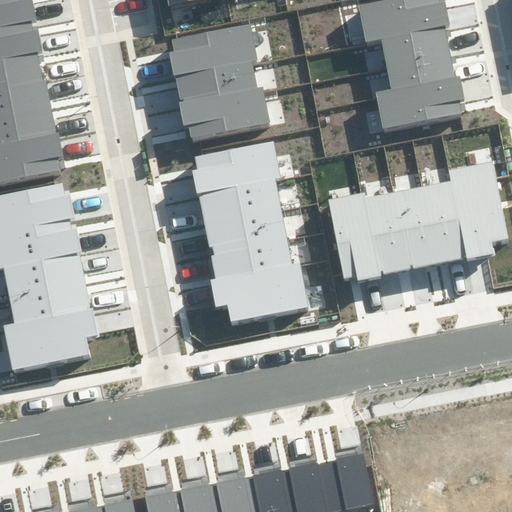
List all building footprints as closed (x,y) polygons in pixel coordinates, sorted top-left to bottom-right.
[(0,0),(0,181),(61,170),(58,158),(64,157),(59,132),(56,133),(46,80),(42,81),(39,62),(44,61),(37,26),(32,27),(31,20),(36,19),(32,0),(0,0)] [(375,92),(383,129),(462,112),(459,100),(465,99),(460,76),(455,77),(444,26),(450,25),(445,1),(439,3),(438,0),(387,0),(359,6),(366,41),(381,38),(391,89),(375,92)] [(191,138),(271,123),(263,86),(258,88),(252,61),(257,60),(250,25),(172,40),(174,53),(170,53),(179,99),(183,98),(183,101),(179,102),(183,125),(188,124),(191,138)] [(231,322),(309,307),(300,262),(292,264),(275,178),(281,177),(274,141),(195,156),(198,170),(193,171),(208,248),(213,247),(214,256),(211,256),(216,279),(211,280),(217,307),(227,305),(231,322)] [(357,276),(358,280),(380,276),(379,272),(383,271),(384,274),(411,268),(410,265),(413,264),(414,268),(467,257),(467,259),(495,253),(493,242),(508,239),(492,161),(448,170),(450,180),(366,197),(365,192),(328,200),(344,279),(357,276)] [(4,326),(13,369),(89,354),(86,337),(100,334),(95,308),(90,309),(79,252),(82,251),(76,224),(71,225),(70,219),(75,218),(70,189),(63,190),(62,183),(0,195),(0,267),(5,267),(16,323),(4,326)] [(144,495),(147,511),(336,511),(373,505),(362,451),(144,495)] [(135,511),(133,499),(65,511),(135,511)]
